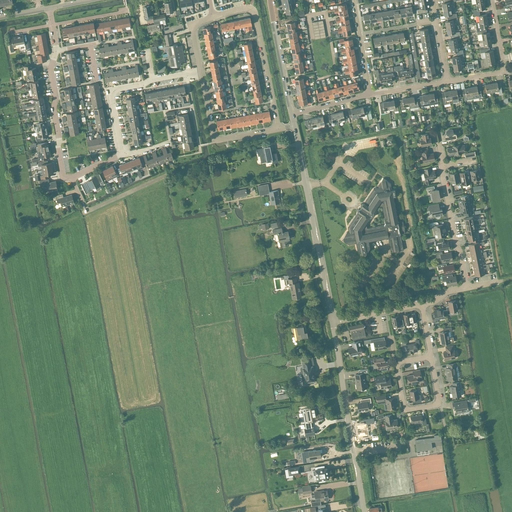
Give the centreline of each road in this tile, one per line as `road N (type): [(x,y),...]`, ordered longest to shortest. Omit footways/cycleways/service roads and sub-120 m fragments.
road 1 (unclassified): [(364,511),(332,320)]
road 2 (residential): [(71,177),(63,177),(57,147),(52,25)]
road 3 (residential): [(200,72),(110,91),(122,153)]
road 4 (unclassified): [(332,320),(305,186)]
road 5 (residential): [(277,130),(214,141),(200,72)]
road 6 (unclassified): [(429,357),(434,406),(402,408),(396,363)]
road 7 (unclassified): [(467,287),(442,165)]
road 8 (residential): [(277,130),(250,9)]
